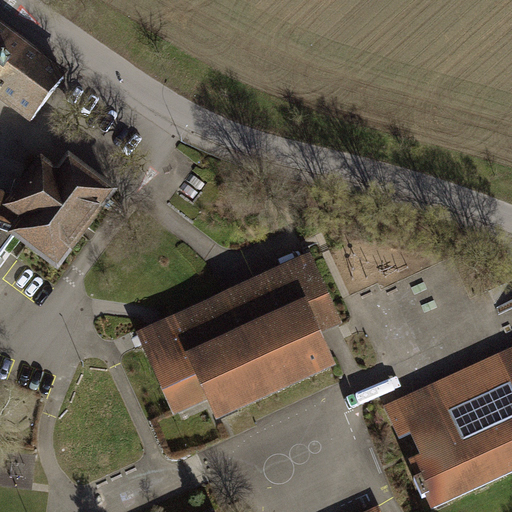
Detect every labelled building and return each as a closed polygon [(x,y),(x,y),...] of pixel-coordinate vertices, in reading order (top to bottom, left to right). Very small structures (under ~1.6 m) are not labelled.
[(64,78),(0,29),(0,96),(32,121),(64,78)] [(0,256),(16,235),(57,266),(112,194),(70,162),(58,177),(42,166),(18,197),(0,190),(0,256)] [(297,266),(129,342),(165,421),(192,409),(205,439),(327,384),(310,346),(329,337),(297,266)] [(511,348),(380,407),(395,440),(414,432),(428,464),(411,472),(428,511),(437,511),(511,478),(511,348)] [(104,436),(89,425),(78,440),(93,451),(104,436)]
